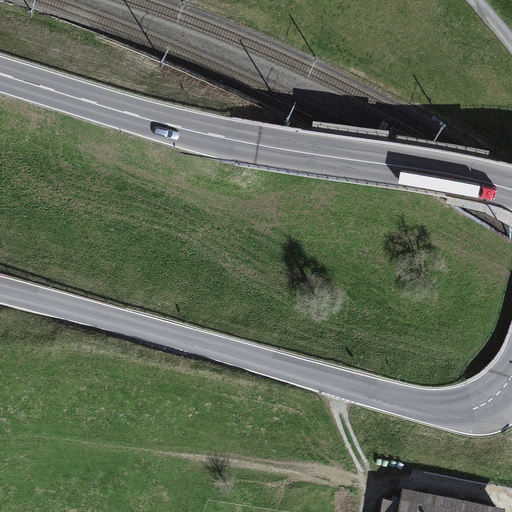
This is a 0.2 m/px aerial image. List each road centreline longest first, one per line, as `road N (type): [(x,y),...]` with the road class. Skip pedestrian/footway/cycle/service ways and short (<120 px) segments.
road 1 (tertiary): [(0,293),(461,417),(499,406),(511,386)]
road 2 (secondary): [(0,74),(229,140),(444,172),(511,191)]
